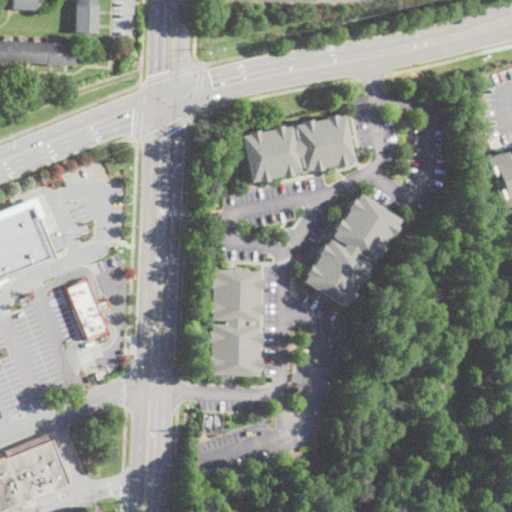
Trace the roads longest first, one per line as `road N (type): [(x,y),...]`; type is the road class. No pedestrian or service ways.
road 1 (residential): [(370,55),(379,154),(316,207),(287,256),(278,393),(154,387)]
road 2 (primary): [(167,99),(511,19)]
road 3 (primary): [(167,99),(154,387)]
road 4 (secondary): [(0,165),(167,99)]
road 5 (primary): [(154,387),(148,511)]
